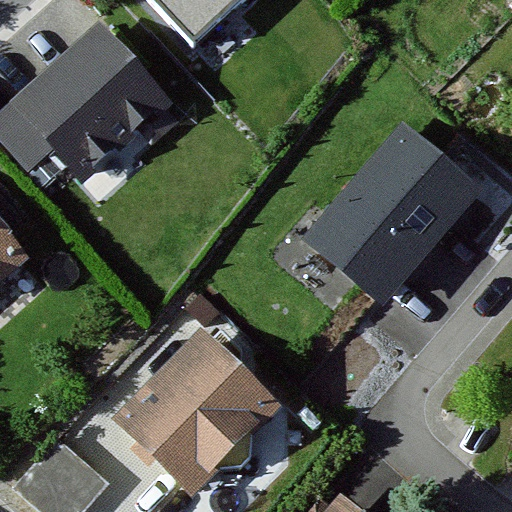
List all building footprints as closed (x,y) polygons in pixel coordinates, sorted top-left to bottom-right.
[(149,0),(193,50),(245,0),(149,0)] [(168,99),(90,13),(2,93),(80,179),(168,99)] [(480,178),(403,113),(302,232),(379,297),(480,178)] [(0,289),(31,264),(0,227),(0,289)] [(280,409),(200,333),(114,422),(194,498),(280,409)] [(82,511),(108,484),(55,437),(11,485),(40,511),(82,511)] [(355,511),(336,496),(323,511),(355,511)]
